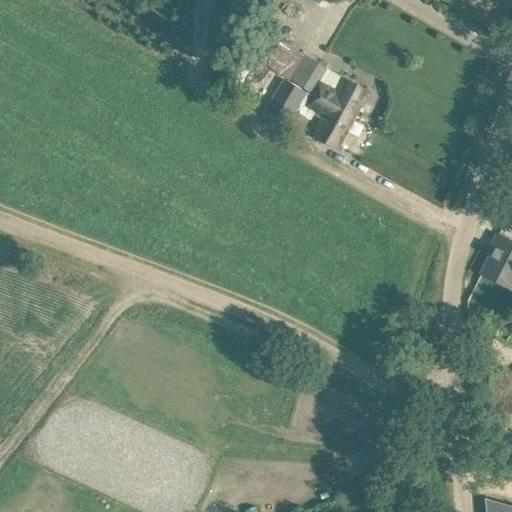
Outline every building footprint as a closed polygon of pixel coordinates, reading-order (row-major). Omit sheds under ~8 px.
[(248,54),(257,60),(271,40),(262,34),(248,54)] [(266,67),(312,94),(319,83),(321,84),(329,70),(281,41),(266,67)] [(353,118),(368,92),(344,79),(337,92),(326,87),(321,84),(319,83),(312,94),(311,96),(319,100),(353,118)] [(301,112),(311,96),(284,80),(266,111),(288,125),(297,110),(301,112)] [(354,119),(353,118),(319,100),(311,96),(301,112),(300,114),(310,120),(316,111),(324,116),(313,137),(338,150),(354,119)] [(511,290),(511,289),(511,242),(497,235),(491,247),(495,249),(482,274),(511,290)]
